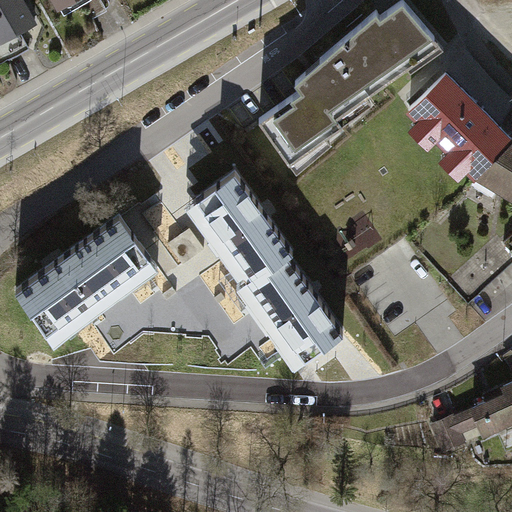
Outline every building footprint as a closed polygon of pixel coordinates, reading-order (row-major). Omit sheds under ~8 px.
[(0,0),(0,41),(34,23),(22,0),(0,0)] [(46,0),(54,14),(79,0),(46,0)] [(404,0),(403,0),(248,116),(283,164),(440,47),(404,0)] [(504,142),(442,78),(406,116),(468,180),(504,142)] [(511,146),(504,142),(468,180),(511,207),(511,146)] [(246,163),(195,199),(216,229),(222,225),(242,253),(236,258),(313,366),(358,334),(305,260),(311,256),(246,163)] [(144,241),(125,214),(20,288),(39,315),(53,335),(58,342),(164,268),(157,259),(144,241)] [(511,245),(508,250),(501,244),(452,282),(469,303),(511,268),(511,245)] [(496,398),(425,425),(438,457),(459,449),(454,437),(476,429),(480,440),(511,428),(511,427),(511,384),(493,392),(496,398)]
